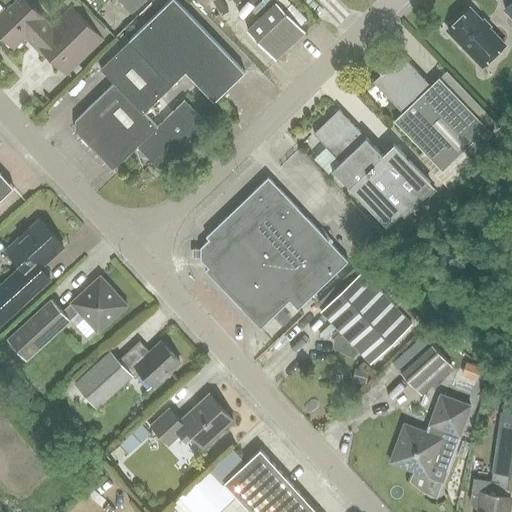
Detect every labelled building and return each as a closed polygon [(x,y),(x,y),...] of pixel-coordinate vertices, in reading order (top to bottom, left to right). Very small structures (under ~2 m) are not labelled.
[(66,75),(103,39),(72,6),(51,26),(25,0),(17,0),(7,10),(5,8),(0,13),(0,26),(5,32),(2,36),(14,48),(24,38),(43,57),(46,54),(66,75)] [(137,146),(157,127),(143,113),(185,72),(213,102),(244,72),(174,0),(171,0),(100,69),(115,82),(75,120),(75,130),(113,170),(137,146)] [(143,0),(120,0),(131,11),(143,0)] [(275,60),(304,32),(277,3),(247,31),(275,60)] [(504,44),(471,9),(448,32),(481,66),(504,44)] [(442,171),(487,127),(439,77),(430,86),(401,55),(373,82),(402,113),(394,121),(442,171)] [(157,127),(137,146),(157,167),(162,168),(208,124),(185,100),(157,127)] [(341,162),(332,170),(385,226),(399,212),(411,225),(419,218),(414,212),(422,204),(419,201),(434,186),(393,144),(382,155),(339,109),(314,134),(341,162)] [(0,200),(14,188),(0,173),(0,200)] [(348,261),(268,177),(206,237),(208,240),(201,247),(200,260),(208,268),(205,271),(260,329),(289,301),(298,310),(348,261)] [(0,325),(52,278),(42,267),(63,247),(39,221),(6,250),(22,267),(0,287),(0,325)] [(353,355),(359,349),(371,362),(412,323),(362,271),(321,310),(342,332),(336,338),(335,346),(353,355)] [(72,304),(63,312),(52,300),(7,340),(26,361),(79,312),(98,333),(128,306),(100,276),(71,303),(72,304)] [(150,353),(140,341),(119,360),(111,351),(75,384),(77,386),(66,396),(75,405),(86,396),(97,408),(133,375),(136,378),(141,373),(153,386),(180,361),(162,342),(150,353)] [(422,393),(452,368),(438,353),(431,344),(402,368),(422,393)] [(481,369),(465,363),(461,375),(476,381),(481,369)] [(204,448),(233,420),(209,394),(180,421),(169,409),(151,425),(169,445),(181,434),(186,439),(192,434),(204,448)] [(404,424),(390,463),(443,482),(471,406),(441,395),(427,432),(404,424)] [(511,473),(511,412),(501,411),(491,482),(473,479),(472,491),(482,492),(478,511),(508,511),(510,496),(509,496),(511,484),(500,483),(502,472),(511,473)] [(151,432),(143,423),(120,444),(129,453),(151,432)] [(317,511),(261,450),(244,464),(225,482),(224,483),(250,511),(317,511)] [(213,469),(225,482),(244,464),(232,451),(213,469)] [(210,511),(190,490),(181,499),(192,511),(210,511)]
